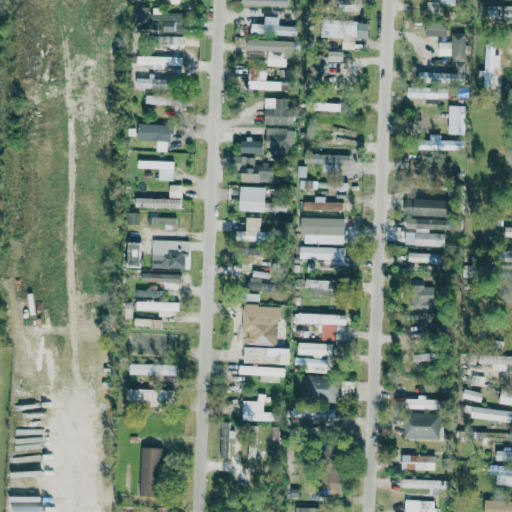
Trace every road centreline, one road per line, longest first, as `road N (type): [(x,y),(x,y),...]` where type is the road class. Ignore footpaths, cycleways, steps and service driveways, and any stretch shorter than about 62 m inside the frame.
road 1 (residential): [(205,511),(224,0)]
road 2 (residential): [(375,511),(394,0)]
